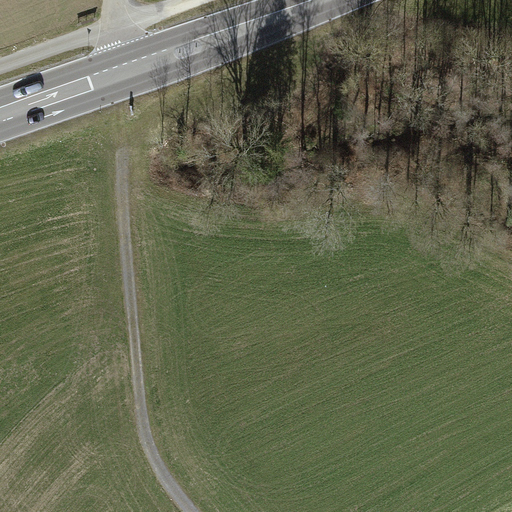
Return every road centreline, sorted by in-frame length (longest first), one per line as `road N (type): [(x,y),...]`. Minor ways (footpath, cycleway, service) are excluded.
road 1 (track): [(189,511),(155,469),(136,388),(118,167)]
road 2 (secondary): [(118,76),(325,0)]
road 3 (secondary): [(0,116),(118,76)]
